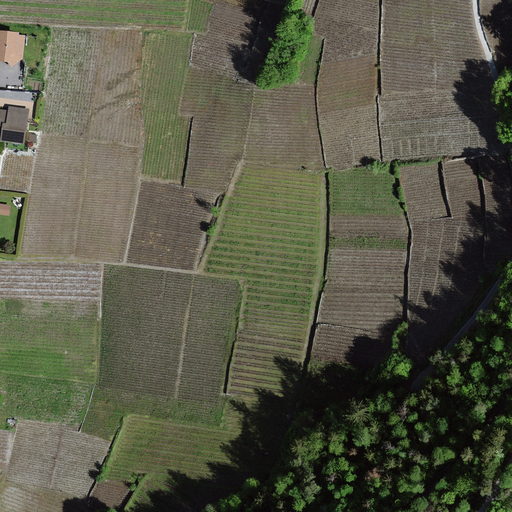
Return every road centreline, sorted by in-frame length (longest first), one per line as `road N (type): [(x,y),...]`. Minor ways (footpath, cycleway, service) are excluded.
road 1 (track): [(243,511),(281,448),(303,373),(323,246),(324,175)]
road 2 (track): [(511,261),(397,408),(270,511)]
road 3 (track): [(511,393),(408,511)]
